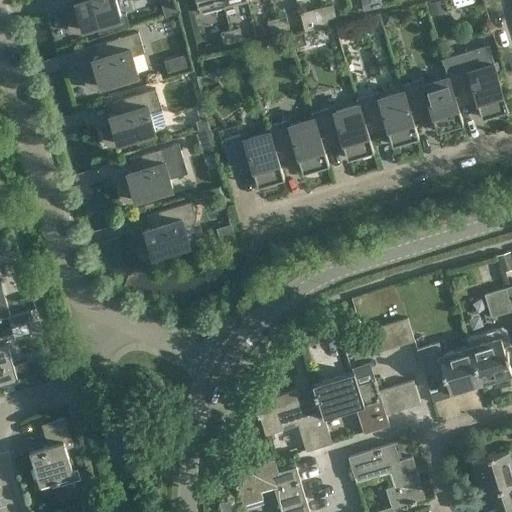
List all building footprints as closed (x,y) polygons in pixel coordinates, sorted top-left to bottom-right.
[(75,32),(80,31),(98,26),(97,23),(121,15),(116,0),(81,0),(75,2),(78,12),(75,13),(71,16),(68,20),(68,25),(71,29),(75,32)] [(197,0),(198,3),(197,3),(198,4),(200,13),(225,7),(224,3),(223,0),(197,0)] [(361,0),(364,10),(373,7),(371,0),(361,0)] [(333,4),(324,6),(327,19),(336,16),(333,4)] [(314,9),(317,21),(327,19),(324,6),(314,9)] [(287,15),(277,18),(280,30),(290,28),(287,15)] [(268,20),(271,32),(280,30),(277,18),(268,20)] [(344,21),(334,24),(339,40),(349,37),(344,21)] [(240,27),(231,29),(234,41),(243,39),(240,27)] [(221,31),(224,44),(234,41),(231,29),(221,31)] [(93,88),(98,88),(115,83),(114,80),(138,72),(133,55),(145,52),(138,31),(95,44),(99,57),(93,59),(96,69),(92,70),(88,72),(86,77),(86,82),(88,86),(93,88)] [(495,114),(503,110),(508,108),(494,62),(470,69),(468,64),(446,71),(448,76),(449,76),(457,101),(475,95),(482,116),(487,115),(495,114)] [(451,128),(458,124),(463,122),(457,101),(449,76),(448,76),(425,83),(423,78),(401,84),(403,90),(404,89),(412,114),(430,109),(437,130),(442,129),(451,128)] [(110,145),(115,145),(132,140),(131,136),(164,126),(166,122),(156,88),(112,101),(116,113),(110,115),(113,125),(109,126),(105,129),(103,134),(103,139),(106,143),(110,145)] [(406,141),(413,137),(419,136),(412,114),(404,89),(403,90),(380,97),(379,91),(356,98),(358,104),(360,103),(367,128),(386,122),(392,144),(397,142),(406,141)] [(361,155),(369,151),(374,149),(367,128),(360,103),(358,104),(336,110),(334,105),(312,112),(313,117),(315,117),(323,142),(341,136),(347,158),(353,156),(361,155)] [(316,169),(324,165),(329,163),(323,142),(315,117),(313,117),(291,124),(289,119),(267,126),(269,131),(270,130),(278,155),(296,150),(303,171),(308,170),(316,169)] [(272,182),(279,178),(284,177),(278,155),(270,130),(269,131),(246,138),(244,132),(222,139),(231,170),(251,163),(258,185),(263,183),(272,182)] [(127,202),(132,202),(149,197),(148,193),(173,186),(168,169),(179,165),(173,144),(129,158),(133,170),(127,172),(130,182),(127,183),(123,186),(120,190),(120,195),(123,199),(127,202)] [(145,259),(150,258),(167,253),(166,250),(190,242),(185,225),(189,224),(192,222),(195,219),(196,216),(195,212),(194,209),(192,201),(147,214),(151,227),(145,229),(148,239),(144,240),(140,243),(138,247),(138,252),(140,256),(145,259)] [(0,264),(16,260),(12,249),(0,252),(0,264)] [(497,254),(502,272),(511,269),(511,256),(510,250),(497,254)] [(0,317),(1,317),(8,316),(11,315),(1,280),(0,280),(0,317)] [(492,317),(511,310),(511,306),(506,287),(485,293),(492,317)] [(11,327),(34,320),(31,309),(11,315),(8,316),(11,327)] [(422,316),(409,320),(413,333),(426,329),(422,316)] [(409,320),(408,317),(397,320),(403,343),(415,340),(413,333),(409,320)] [(385,324),(392,347),(403,343),(397,320),(385,324)] [(373,327),(379,350),(392,347),(385,324),(373,327)] [(467,337),(470,346),(481,383),(511,373),(507,358),(509,357),(507,351),(505,352),(504,347),(511,345),(507,329),(502,326),(467,337)] [(379,350),(373,327),(362,331),(368,354),(379,350)] [(353,352),(363,349),(360,340),(350,343),(353,352)] [(417,348),(425,374),(443,369),(444,371),(442,371),(444,377),(446,377),(450,392),(481,383),(470,346),(443,354),(439,341),(417,348)] [(0,382),(38,371),(41,382),(41,383),(53,379),(46,356),(35,360),(34,358),(16,363),(9,342),(0,345),(0,382)] [(313,384),(315,392),(313,393),(315,397),(316,399),(318,398),(324,416),(342,410),(340,403),(354,399),(364,432),(390,424),(386,413),(379,390),(376,379),(358,384),(354,371),(313,384)] [(402,383),(409,406),(421,402),(414,379),(402,383)] [(409,406),(402,383),(390,386),(397,409),(409,406)] [(397,409),(390,386),(379,390),(386,413),(397,409)] [(265,434),(266,434),(285,428),(283,420),(296,416),(306,450),(332,442),(324,416),(318,398),(316,399),(315,397),(300,402),(296,389),(256,401),(258,410),(256,411),(258,416),(260,416),(265,434)] [(64,440),(72,437),(65,416),(42,423),(48,444),(30,450),(40,484),(75,474),(64,440)] [(348,456),(356,481),(389,471),(393,484),(386,487),(392,505),(392,506),(393,505),(393,506),(410,501),(410,503),(416,501),(415,499),(425,496),(412,455),(399,459),(394,442),(348,456)] [(481,491),(511,481),(511,459),(509,449),(493,454),(492,452),(487,454),(487,456),(472,461),(481,491)] [(238,486),(244,504),(263,498),(261,490),(274,486),(281,511),(307,511),(310,511),(296,466),(278,472),(274,458),(233,471),(236,480),(234,481),(236,486),(238,486)] [(236,480),(233,471),(222,474),(221,485),(234,481),(236,480)] [(511,511),(511,481),(481,491),(487,511),(511,511)] [(237,511),(233,496),(221,499),(224,511),(237,511)]
